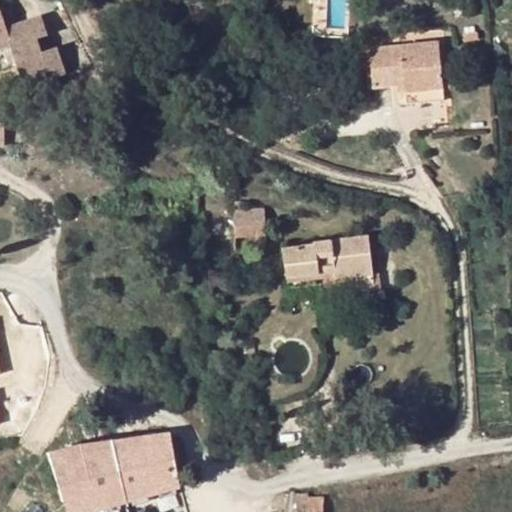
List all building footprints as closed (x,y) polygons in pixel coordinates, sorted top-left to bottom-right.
[(0,47),(8,45),(12,58),(38,50),(38,49),(34,37),(44,33),(38,15),(3,26),(0,17),(0,47)] [(433,29),(417,30),(395,36),(381,39),(370,39),(366,39),(368,69),(399,69),(400,88),(437,87),(433,29)] [(366,34),(366,39),(370,39),(381,39),(395,36),(417,30),(395,30),(377,34),(366,34)] [(53,44),(38,49),(38,50),(39,50),(49,76),(61,71),(53,44)] [(12,58),(21,85),(49,76),(39,50),(38,50),(12,58)] [(449,99),(449,88),(395,89),(395,100),(449,99)] [(233,214),(234,225),(240,226),(249,226),(264,222),(262,211),(233,214)] [(240,226),(234,225),(235,240),(265,236),(264,222),(249,226),(240,226)] [(284,248),(288,276),(334,270),(335,281),(372,276),(367,235),(315,241),(312,244),(284,248)] [(372,276),(335,281),(337,293),(374,288),(372,276)] [(119,439),(133,497),(177,484),(169,431),(119,439)] [(114,503),(133,497),(119,439),(118,436),(99,440),(114,503)] [(114,503),(99,440),(79,445),(95,508),(114,503)] [(76,511),(95,508),(79,445),(50,452),(58,484),(65,511),(76,511)] [(320,511),(321,496),(307,496),(307,509),(306,511),(320,511)]
